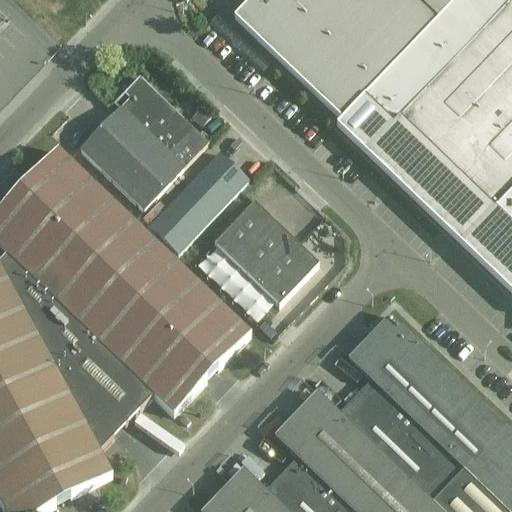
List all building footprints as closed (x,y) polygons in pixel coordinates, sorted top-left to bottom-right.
[(252,0),(254,2),(234,23),(341,125),(363,101),(438,23),(438,24),(460,0),(252,0)] [(341,125),(335,130),(364,158),(511,299),(511,0),(460,0),(438,24),(438,23),(363,101),(341,125)] [(208,147),(139,80),(124,96),(129,101),(119,112),(80,154),(143,214),(208,147)] [(0,509),(1,511),(52,511),(95,489),(112,480),(99,457),(153,401),(173,421),(250,340),(57,155),(7,207),(0,214),(0,509)] [(219,158),(164,215),(148,232),(177,259),(248,185),(219,158)] [(279,310),(319,269),(254,207),(214,248),(279,310)] [(511,511),(511,436),(390,319),(349,363),(371,385),(339,419),(316,397),(274,440),(297,462),(265,496),(243,474),(206,511),(511,511)]
